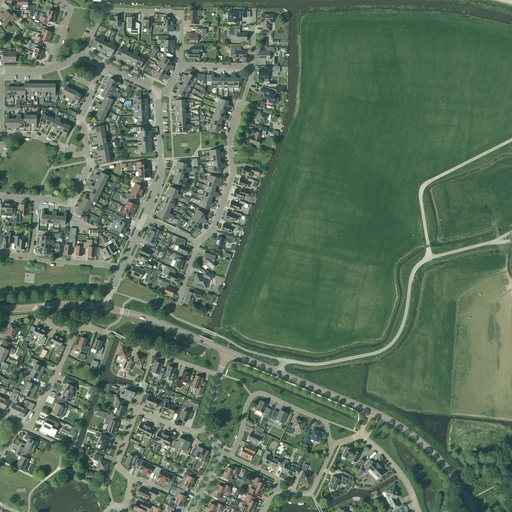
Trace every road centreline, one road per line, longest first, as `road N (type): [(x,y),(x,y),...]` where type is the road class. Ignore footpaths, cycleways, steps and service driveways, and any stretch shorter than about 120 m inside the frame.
road 1 (unclassified): [(279,373),(284,360),(323,364),(385,348),(403,324),(417,265),(511,232)]
road 2 (residential): [(196,244),(213,229),(233,173),(228,139),(252,66)]
road 3 (residential): [(180,64),(181,12),(103,11),(84,55)]
road 4 (residential): [(230,457),(250,396),(262,394),(323,420),(334,445)]
road 5 (secondary): [(474,511),(434,454),(371,412)]
road 6 (secondary): [(226,351),(106,307)]
road 7 (unclassified): [(157,94),(161,176),(144,218)]
